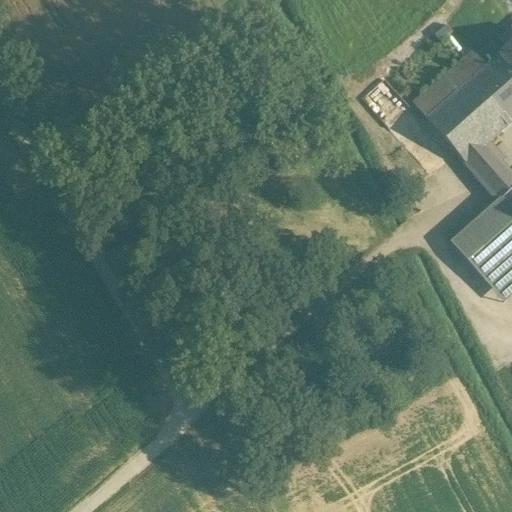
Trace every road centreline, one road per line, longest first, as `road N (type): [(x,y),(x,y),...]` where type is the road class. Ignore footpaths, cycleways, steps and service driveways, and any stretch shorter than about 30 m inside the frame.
road 1 (track): [(0,59),(222,402),(89,511)]
road 2 (track): [(222,402),(455,213)]
road 3 (track): [(427,235),(461,285),(493,315),(511,319)]
